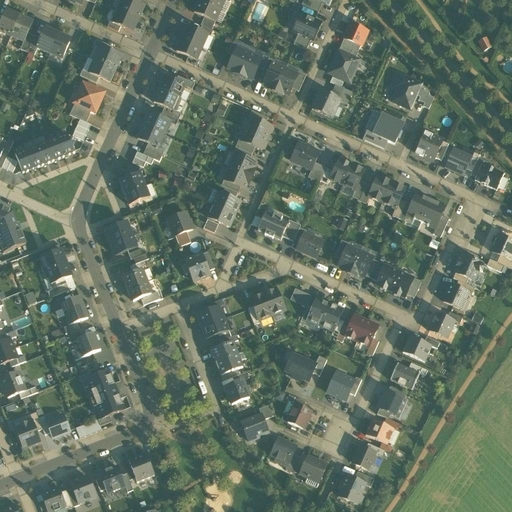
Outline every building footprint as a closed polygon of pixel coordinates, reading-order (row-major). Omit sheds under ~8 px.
[(123,0),(118,11),(138,20),(144,7),(133,2),(127,0),(123,0)] [(199,0),(198,3),(220,13),(225,1),(221,0),(199,0)] [(322,4),(314,0),(303,0),(301,5),(318,13),(322,4)] [(204,18),(215,23),(220,13),(198,3),(194,14),(204,18)] [(5,35),(11,37),(20,17),(13,14),(7,11),(4,16),(2,22),(0,26),(0,34),(4,37),(5,35)] [(133,33),(138,20),(118,11),(112,24),(121,27),(133,33)] [(311,41),(313,41),(321,24),(301,15),(293,32),(298,35),(311,41)] [(33,23),(20,17),(11,37),(23,43),(24,43),(28,34),(33,23)] [(201,26),(202,27),(212,31),(215,23),(204,18),(201,26)] [(107,28),(118,33),(121,27),(112,24),(110,22),(107,28)] [(360,47),(361,48),(368,33),(362,30),(363,28),(357,25),(356,27),(350,25),(343,39),(344,40),(360,47)] [(188,27),(182,40),(202,49),(208,37),(208,36),(200,32),(188,27)] [(213,32),(212,31),(202,27),(200,32),(208,36),(208,37),(210,38),(213,32)] [(37,49),(50,55),(59,35),(46,29),(41,40),(37,49)] [(20,50),(27,53),(34,37),(28,34),(24,43),(23,43),(20,50)] [(71,40),(59,35),(50,55),(62,60),(71,40)] [(306,52),(311,41),(298,35),(293,46),(306,52)] [(41,40),(34,37),(27,53),(34,56),(37,49),(41,40)] [(477,42),(483,52),(491,47),(486,37),(477,42)] [(197,61),(202,49),(182,40),(176,52),(188,58),(196,61),(197,61)] [(344,40),(341,46),(358,53),(360,47),(344,40)] [(100,49),(110,53),(112,48),(96,41),(93,47),(100,49)] [(233,58),(237,49),(239,45),(233,43),(227,56),(233,58)] [(339,52),(355,59),(358,53),(341,46),(339,52)] [(100,49),(93,47),(88,59),(94,62),(100,49)] [(94,62),(115,71),(121,58),(110,53),(100,49),(94,62)] [(233,74),(239,76),(249,55),(237,49),(233,58),(227,70),(233,73),(233,74)] [(328,74),(349,84),(356,70),(360,62),(360,61),(355,59),(339,52),(338,52),(328,74)] [(262,60),(249,55),(239,76),(246,79),(246,78),(252,81),(257,69),(262,60)] [(263,56),(262,60),(257,69),(263,72),(268,60),(269,59),(263,56)] [(199,62),(197,61),(196,61),(188,58),(186,63),(196,68),(199,62)] [(272,65),(273,65),(274,62),(268,60),(263,72),(261,76),(266,78),(272,65)] [(273,65),(285,71),(287,65),(276,60),(274,62),(273,65)] [(99,79),(110,84),(115,71),(94,62),(89,74),(99,79)] [(360,62),(356,70),(361,73),(365,64),(360,62)] [(268,89),(275,92),(285,71),(273,65),(272,65),(266,78),(263,85),(269,87),(268,89)] [(303,72),(287,65),(285,71),(297,76),(298,73),(302,75),(303,72)] [(80,77),(96,84),(99,79),(89,74),(82,71),(80,77)] [(297,76),(285,71),(275,92),(282,96),(283,94),(288,96),(291,89),(297,76)] [(298,73),(297,76),(291,89),(298,93),(306,76),(302,75),(298,73)] [(397,91),(391,103),(410,111),(416,97),(420,88),(421,85),(399,76),(393,89),(397,91)] [(185,87),(185,88),(192,91),(194,85),(178,77),(175,83),(185,87)] [(165,78),(159,91),(179,100),(185,88),(185,87),(175,83),(165,78)] [(335,87),(337,87),(339,82),(332,79),(330,84),(335,87)] [(90,113),(95,115),(105,95),(83,85),(74,106),(90,113)] [(340,102),(347,105),(352,94),(341,89),(337,87),(335,87),(330,97),(340,102)] [(185,88),(179,100),(181,101),(186,103),(192,91),(185,88)] [(425,90),(420,88),(416,97),(420,98),(423,92),(424,92),(425,90)] [(179,100),(159,91),(153,104),(164,108),(175,113),(181,101),(179,100)] [(312,109),(332,118),(340,102),(330,97),(319,92),(312,109)] [(420,98),(418,102),(424,104),(423,108),(429,111),(434,99),(428,97),(429,94),(424,92),(423,92),(420,98)] [(181,101),(175,113),(181,115),(186,103),(181,101)] [(340,102),(332,118),(339,121),(347,105),(340,102)] [(9,107),(4,105),(1,110),(6,113),(9,107)] [(80,121),(86,124),(90,113),(74,106),(69,116),(80,121)] [(181,115),(175,113),(164,108),(162,114),(178,121),(181,115)] [(252,119),(265,125),(268,119),(252,112),(249,118),(251,120),(252,119)] [(165,137),(170,124),(159,119),(148,114),(143,127),(165,137)] [(176,127),(178,121),(162,114),(159,119),(170,124),(176,127)] [(387,143),(394,146),(404,124),(382,114),(377,125),(373,135),(372,136),(387,143)] [(251,120),(247,131),(267,140),(269,135),(271,134),(273,131),(272,128),(265,125),(252,119),(251,120)] [(86,124),(80,121),(77,127),(88,131),(91,126),(86,124)] [(371,123),(367,133),(373,135),(377,125),(371,123)] [(88,131),(77,127),(75,132),(86,137),(88,131)] [(159,149),(165,137),(143,127),(137,140),(148,145),(159,150),(159,149)] [(264,144),(267,140),(247,131),(242,141),(241,142),(255,148),(261,151),(264,150),(265,147),(264,144)] [(86,137),(75,132),(72,137),(83,142),(86,137)] [(54,133),(44,137),(46,144),(57,140),(54,133)] [(363,141),(384,150),(387,143),(372,136),(373,135),(367,133),(363,141)] [(425,133),(415,155),(422,159),(433,163),(435,160),(442,143),(443,142),(432,137),(432,136),(425,133)] [(67,136),(57,140),(64,158),(74,154),(67,136)] [(36,148),(46,144),(44,137),(33,141),(36,148)] [(8,139),(6,145),(3,150),(9,153),(14,142),(8,139)] [(57,140),(46,144),(54,162),(64,158),(57,140)] [(239,140),(235,148),(252,155),(255,148),(241,142),(242,141),(239,140)] [(448,146),(442,143),(435,160),(441,162),(448,146)] [(46,144),(36,148),(43,166),(54,162),(46,144)] [(298,144),(291,162),(311,171),(312,171),(315,164),(319,153),(313,150),(313,149),(306,146),(305,147),(298,144)] [(165,152),(159,149),(159,150),(148,145),(145,150),(162,158),(165,152)] [(36,148),(26,152),(33,170),(43,166),(36,148)] [(249,161),(252,155),(235,148),(232,155),(235,156),(235,155),(249,161)] [(159,163),(162,158),(145,150),(143,156),(153,161),(159,163)] [(445,169),(463,177),(466,170),(472,159),(453,150),(445,169)] [(26,152),(15,156),(22,174),(33,170),(26,152)] [(151,166),(153,161),(143,156),(137,153),(135,159),(146,164),(151,166)] [(466,170),(472,173),(478,160),(479,156),(474,154),(472,159),(466,170)] [(235,156),(230,168),(252,178),(255,170),(253,170),(256,164),(249,161),(235,155),(235,156)] [(12,161),(6,158),(2,169),(7,172),(12,161)] [(146,164),(135,159),(132,164),(143,169),(146,164)] [(330,180),(342,186),(351,166),(338,160),(333,172),(330,180)] [(470,176),(476,179),(482,165),(482,166),(483,162),(478,160),(472,173),(470,176)] [(12,161),(7,172),(12,174),(17,163),(12,161)] [(326,169),(315,164),(312,171),(311,171),(308,178),(320,184),(320,182),(326,169)] [(476,179),(474,182),(496,192),(496,191),(502,180),(504,175),(482,166),(482,165),(476,179)] [(364,172),(351,166),(342,186),(355,192),(360,182),(364,172)] [(248,185),(252,178),(230,168),(224,181),(240,188),(244,190),(247,184),(248,185)] [(330,180),(333,172),(326,169),(320,182),(327,185),(329,180),(330,180)] [(119,183),(124,196),(145,188),(139,170),(128,174),(130,179),(126,180),(119,183)] [(369,198),(382,204),(391,184),(378,178),(373,189),(369,198)] [(502,180),(496,191),(503,194),(508,183),(502,180)] [(225,188),(238,194),(240,188),(224,181),(221,187),(225,188)] [(352,198),(359,202),(366,186),(367,185),(360,182),(355,192),(352,198)] [(405,190),(391,184),(382,204),(395,210),(396,210),(400,201),(405,190)] [(373,189),(366,186),(359,202),(366,205),(369,198),(373,189)] [(145,188),(124,196),(129,207),(150,199),(145,188)] [(222,194),(235,200),(238,194),(225,188),(222,194)] [(218,193),(213,205),(235,215),(240,203),(235,200),(222,194),(218,193)] [(407,217),(421,224),(431,202),(425,199),(426,197),(419,194),(419,196),(416,195),(411,207),(406,217),(407,217)] [(399,220),(405,205),(406,204),(400,201),(396,210),(395,210),(392,217),(399,220)] [(436,204),(431,202),(421,224),(435,230),(441,217),(445,208),(443,207),(444,205),(437,202),(436,204)] [(207,219),(229,228),(235,215),(213,205),(207,219)] [(411,207),(405,205),(399,220),(404,223),(407,217),(406,217),(411,207)] [(11,213),(0,208),(0,245),(3,254),(26,245),(20,230),(19,230),(18,226),(16,226),(11,213)] [(268,209),(265,214),(273,217),(274,215),(275,212),(268,209)] [(167,221),(174,238),(175,237),(186,233),(192,230),(186,214),(167,221)] [(280,242),(282,238),(288,224),(281,221),(282,218),(274,215),(273,217),(265,214),(262,221),(258,230),(258,231),(265,235),(264,236),(273,240),(273,238),(280,242)] [(433,235),(440,239),(449,220),(441,217),(435,230),(433,235)] [(250,227),(258,230),(262,221),(254,218),(250,227)] [(218,226),(207,221),(203,230),(214,235),(218,226)] [(282,238),(293,243),(299,229),(301,226),(289,221),(288,224),(282,238)] [(127,224),(105,232),(111,246),(132,238),(127,224)] [(292,245),(298,248),(304,235),(305,235),(306,232),(299,229),(293,243),(292,245)] [(175,237),(180,248),(191,244),(186,233),(175,237)] [(298,248),(297,251),(315,259),(323,243),(305,235),(304,235),(298,248)] [(500,257),(509,261),(509,260),(511,261),(511,242),(498,236),(491,253),(500,257)] [(111,246),(115,257),(137,249),(132,238),(111,246)] [(348,248),(349,245),(341,242),(334,258),(341,261),(347,248),(348,248)] [(343,272),(350,275),(360,253),(348,248),(347,248),(341,261),(338,267),(344,270),(343,272)] [(141,250),(128,256),(131,261),(133,260),(143,256),(141,250)] [(49,279),(51,286),(62,281),(64,280),(72,278),(61,252),(41,260),(44,269),(43,270),(47,280),(49,279)] [(201,256),(208,273),(214,270),(208,253),(201,256)] [(372,261),(373,259),(360,253),(350,275),(357,278),(358,277),(364,279),(364,277),(372,261)] [(141,263),(148,260),(146,255),(143,256),(133,260),(135,265),(141,263)] [(185,261),(194,283),(210,277),(208,273),(201,256),(201,255),(185,261)] [(468,280),(474,283),(478,273),(479,274),(482,273),(484,268),(483,266),(482,265),(482,264),(463,256),(455,274),(468,280)] [(500,257),(497,264),(504,267),(511,270),(511,261),(509,260),(509,261),(500,257)] [(372,261),(364,277),(372,280),(379,264),(372,261)] [(501,274),(504,267),(497,264),(490,261),(487,267),(501,274)] [(143,269),(141,263),(135,265),(130,268),(132,273),(143,269)] [(372,280),(377,283),(384,266),(379,264),(372,280)] [(399,273),(384,266),(377,283),(375,287),(380,289),(380,290),(385,292),(386,291),(390,293),(399,273)] [(128,291),(146,284),(141,272),(124,279),(128,291)] [(413,279),(399,273),(390,293),(394,295),(393,296),(399,298),(399,297),(404,300),(406,296),(413,279)] [(453,280),(458,282),(466,285),(468,280),(455,274),(453,280)] [(49,279),(47,280),(44,281),(47,291),(52,289),(51,286),(49,279)] [(421,283),(413,279),(406,296),(414,299),(421,283)] [(67,292),(62,281),(51,286),(52,289),(53,291),(48,293),(50,299),(67,292)] [(474,289),(466,285),(458,282),(456,287),(469,293),(469,294),(472,295),(474,289)] [(146,284),(128,291),(133,303),(142,299),(151,296),(146,284)] [(443,303),(464,312),(468,303),(465,302),(469,294),(469,293),(456,287),(451,285),(443,303)] [(272,317),(273,317),(283,313),(285,312),(276,290),(263,295),(272,317)] [(290,301),(296,304),(301,293),(295,290),(290,301)] [(24,296),(28,306),(36,303),(32,293),(24,296)] [(296,304),(306,309),(307,306),(311,297),(301,293),(296,304)] [(160,301),(157,294),(151,296),(142,299),(143,301),(141,302),(143,308),(160,301)] [(469,294),(465,302),(468,303),(471,304),(475,296),(472,295),(469,294)] [(259,322),(272,317),(263,295),(250,300),(253,307),(259,322)] [(61,306),(69,327),(77,324),(88,319),(80,299),(61,306)] [(307,322),(320,327),(330,305),(317,300),(313,309),(307,322)] [(210,305),(212,311),(219,308),(223,306),(221,301),(210,305)] [(342,311),(330,305),(320,327),(333,333),(338,320),(342,311)] [(300,323),(306,325),(307,322),(313,309),(307,306),(306,309),(300,323)] [(247,310),(254,326),(260,324),(259,322),(253,307),(247,310)] [(196,317),(201,329),(224,320),(219,308),(212,311),(196,317)] [(286,319),(283,313),(273,317),(276,323),(286,319)] [(449,313),(447,318),(454,322),(460,324),(462,319),(449,313)] [(447,318),(437,314),(429,332),(446,340),(454,322),(447,318)] [(480,325),(483,318),(474,314),(471,321),(480,325)] [(345,338),(357,343),(366,322),(354,316),(348,329),(345,338)] [(201,329),(206,342),(217,337),(228,333),(224,320),(201,329)] [(337,339),(342,326),(344,323),(338,320),(333,333),(331,337),(337,339)] [(378,327),(366,322),(357,343),(369,348),(373,340),(378,327)] [(64,329),(67,337),(80,332),(77,324),(69,327),(64,329)] [(469,331),(475,334),(479,326),(473,324),(469,331)] [(336,341),(342,343),(345,338),(348,329),(342,326),(337,339),(336,341)] [(77,341),(85,338),(83,331),(80,332),(67,337),(66,338),(69,345),(77,342),(77,341)] [(217,337),(220,343),(236,336),(234,331),(228,333),(217,337)] [(0,337),(0,339),(2,344),(10,340),(10,341),(16,339),(14,333),(0,337)] [(72,352),(75,362),(101,352),(94,335),(85,338),(77,341),(77,342),(80,349),(72,352)] [(222,348),(233,344),(239,342),(236,336),(220,343),(222,348)] [(402,354),(424,364),(431,348),(432,347),(424,344),(410,337),(402,354)] [(431,348),(437,350),(440,344),(426,338),(424,344),(432,347),(431,348)] [(0,344),(0,355),(14,350),(10,341),(10,340),(2,344),(0,344)] [(366,354),(372,357),(379,343),(373,340),(369,348),(366,354)] [(238,356),(233,344),(222,348),(210,353),(213,359),(214,359),(216,364),(238,356)] [(14,350),(0,355),(0,366),(9,363),(18,360),(14,350)] [(238,356),(240,363),(246,360),(243,354),(238,356)] [(243,369),(240,363),(238,356),(216,364),(215,365),(218,372),(219,371),(221,377),(237,371),(243,369)] [(293,356),(285,373),(293,376),(292,378),(300,382),(301,379),(308,383),(312,374),(316,366),(315,366),(293,356)] [(23,357),(18,360),(9,363),(12,369),(26,363),(23,357)] [(316,366),(312,374),(319,378),(327,361),(319,358),(315,366),(316,366)] [(99,370),(96,362),(86,366),(89,374),(90,373),(99,370)] [(397,365),(390,382),(412,391),(419,375),(408,370),(397,365)] [(411,365),(408,370),(419,375),(425,377),(427,372),(411,365)] [(221,377),(223,383),(239,377),(237,371),(221,377)] [(0,379),(0,380),(8,399),(19,395),(25,393),(18,373),(0,379)] [(81,384),(87,382),(86,382),(92,379),(90,373),(89,374),(79,378),(81,384)] [(102,420),(109,417),(124,412),(118,396),(119,396),(116,388),(115,389),(109,373),(92,379),(86,382),(87,382),(91,394),(93,393),(99,407),(97,408),(102,420)] [(345,402),(349,395),(354,382),(336,374),(327,394),(345,402)] [(354,382),(349,395),(354,397),(361,381),(356,379),(354,382)] [(225,389),(232,406),(249,400),(242,382),(225,389)] [(387,394),(403,402),(406,395),(390,388),(387,394)] [(25,393),(19,395),(21,401),(38,394),(35,389),(25,393)] [(276,391),(274,397),(282,401),(284,394),(276,391)] [(91,394),(88,395),(94,409),(97,408),(99,407),(93,393),(91,394)] [(390,415),(398,419),(399,418),(406,403),(403,402),(387,394),(385,393),(377,409),(379,410),(390,415)] [(295,406),(303,409),(306,404),(289,396),(287,402),(295,406)] [(406,403),(399,418),(405,421),(412,406),(406,403)] [(287,423),(302,430),(310,412),(303,409),(295,406),(287,423)] [(261,416),(263,422),(273,418),(269,407),(259,411),(261,416)] [(377,416),(388,420),(390,415),(379,410),(377,416)] [(30,416),(33,423),(37,433),(42,431),(38,420),(36,414),(30,416)] [(241,424),(249,443),(263,438),(262,435),(268,433),(263,422),(261,416),(241,424)] [(46,423),(50,434),(52,440),(70,433),(63,417),(46,423)] [(102,420),(98,421),(100,428),(111,423),(109,417),(102,420)] [(38,420),(42,431),(45,437),(50,434),(46,423),(44,418),(38,420)] [(100,428),(98,421),(75,430),(79,440),(102,431),(100,428)] [(382,444),(387,447),(394,432),(394,431),(385,427),(372,421),(365,437),(382,444)] [(394,432),(399,434),(402,427),(388,421),(385,427),(394,431),(394,432)] [(40,442),(37,433),(33,423),(27,425),(26,424),(21,426),(21,427),(15,430),(23,449),(40,442)] [(387,447),(382,444),(379,450),(383,452),(390,455),(399,434),(394,432),(387,447)] [(288,464),(289,465),(293,455),(296,448),(278,440),(271,457),(277,459),(288,464)] [(368,445),(366,451),(375,455),(381,457),(383,452),(379,450),(368,445)] [(353,465),(368,472),(371,465),(373,466),(377,459),(374,458),(375,455),(366,451),(360,448),(353,465)] [(146,455),(128,462),(129,463),(135,480),(137,484),(155,477),(146,455)] [(285,471),(293,475),(294,473),(296,468),(300,459),(293,455),(289,465),(288,464),(286,468),(285,471)] [(296,468),(302,470),(307,458),(302,455),(300,459),(296,468)] [(305,484),(316,489),(327,466),(307,458),(302,470),(299,476),(307,479),(305,484)] [(275,463),(286,468),(288,464),(277,459),(275,463)] [(126,475),(129,482),(135,480),(129,463),(122,465),(126,475)] [(108,495),(125,489),(121,477),(117,468),(99,475),(101,479),(106,491),(108,495)] [(294,473),(299,476),(302,470),(296,468),(294,473)] [(365,486),(370,489),(374,481),(357,473),(354,481),(365,486)] [(129,482),(126,475),(121,477),(125,489),(127,494),(133,492),(129,482)] [(356,506),(358,503),(360,497),(365,486),(354,481),(347,478),(338,498),(356,506)] [(79,505),(96,498),(88,479),(79,483),(78,481),(70,484),(73,490),(79,505)] [(106,491),(101,479),(96,482),(100,493),(106,491)] [(60,510),(65,508),(60,494),(58,489),(41,496),(47,511),(58,511),(61,511),(60,510)] [(79,505),(73,490),(67,492),(73,509),(79,506),(79,505)] [(66,492),(60,494),(65,508),(66,511),(73,509),(67,492),(66,492)]
